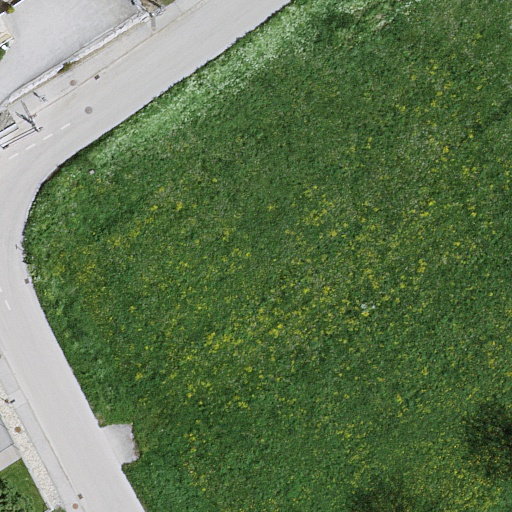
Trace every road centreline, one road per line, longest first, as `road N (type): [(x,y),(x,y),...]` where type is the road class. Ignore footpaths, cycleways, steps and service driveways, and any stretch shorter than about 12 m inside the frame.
road 1 (residential): [(0,161),(245,0)]
road 2 (residential): [(114,511),(0,287)]
